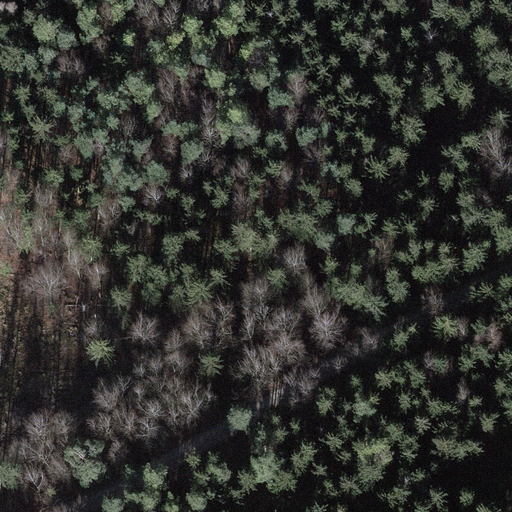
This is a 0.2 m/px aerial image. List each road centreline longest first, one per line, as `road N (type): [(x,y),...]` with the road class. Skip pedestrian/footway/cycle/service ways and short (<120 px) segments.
road 1 (track): [(511,119),(0,464)]
road 2 (track): [(511,272),(69,511)]
